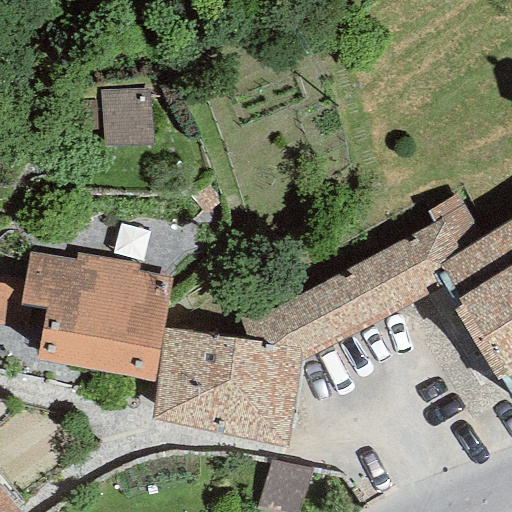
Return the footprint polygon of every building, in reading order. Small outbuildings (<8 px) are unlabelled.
[(151,145),(145,88),(100,91),(100,101),(102,131),(104,147),(151,145)] [(102,131),(100,101),(80,102),(82,132),(102,131)] [(455,195),(426,213),(433,223),(293,295),(238,317),(243,339),(298,350),(300,358),(426,294),(423,288),(435,281),(430,272),(440,269),(438,265),(482,239),(455,195)] [(511,220),(482,239),(438,265),(440,269),(458,299),(463,306),(452,310),(472,339),(496,381),(509,375),(511,379),(511,220)] [(152,382),(170,279),(137,272),(138,264),(76,253),(74,259),(29,253),(18,304),(45,308),(35,361),(152,382)] [(150,421),(286,448),(300,358),(298,350),(243,339),(165,329),(150,421)] [(309,511),(314,503),(275,486),(263,511),(309,511)] [(17,511),(0,488),(0,511),(17,511)]
